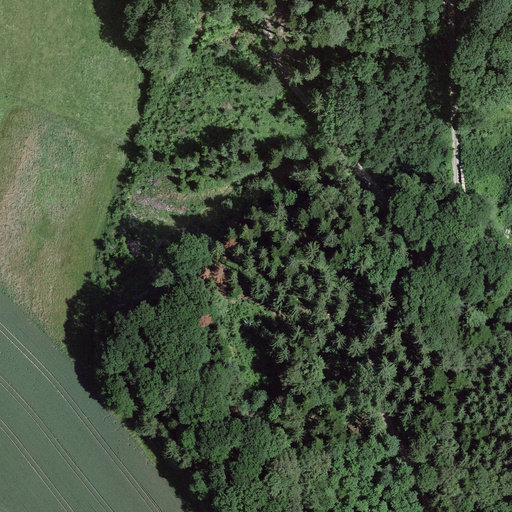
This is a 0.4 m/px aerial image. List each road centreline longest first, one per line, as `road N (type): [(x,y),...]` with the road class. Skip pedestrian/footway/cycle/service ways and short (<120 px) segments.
road 1 (track): [(450,0),(461,222),(455,246),(341,151),(281,66),(261,0)]
road 2 (track): [(425,511),(382,405),(373,313),(404,275),(455,246),(511,250)]
